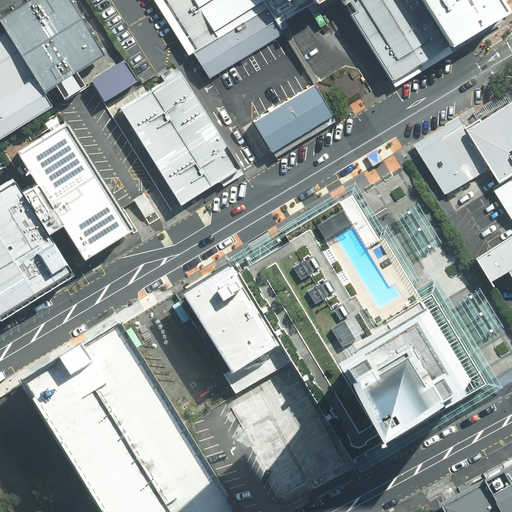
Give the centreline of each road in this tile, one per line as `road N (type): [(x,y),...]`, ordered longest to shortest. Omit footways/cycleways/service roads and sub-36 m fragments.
road 1 (residential): [(0,358),(511,53)]
road 2 (tertiary): [(511,417),(338,511)]
road 3 (unknown): [(114,289),(180,401)]
